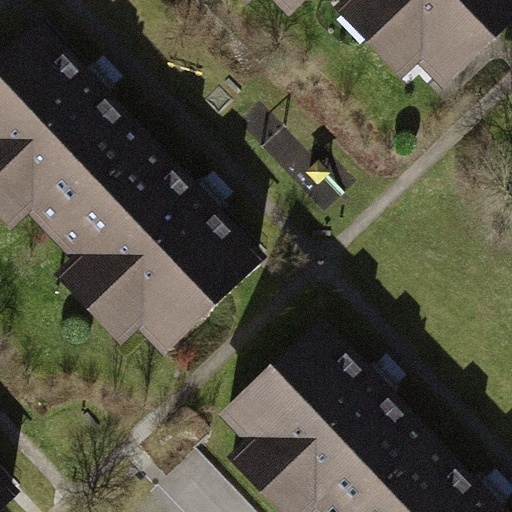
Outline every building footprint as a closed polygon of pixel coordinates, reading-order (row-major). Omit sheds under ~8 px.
[(511,34),(511,0),(356,0),(349,7),(419,80),(442,58),(464,81),(511,34)] [(165,129),(47,6),(0,51),(0,215),(16,233),(46,205),(64,224),(165,129)] [(282,252),(165,129),(64,224),(90,251),(67,273),(137,347),(160,325),(182,347),(282,252)] [(363,511),(448,433),(331,310),(230,405),(266,442),(236,470),(276,511),(324,511),(329,508),(332,511),(363,511)] [(511,511),(511,500),(448,433),(363,511),(511,511)] [(0,511),(12,511),(36,491),(0,453),(0,511)]
